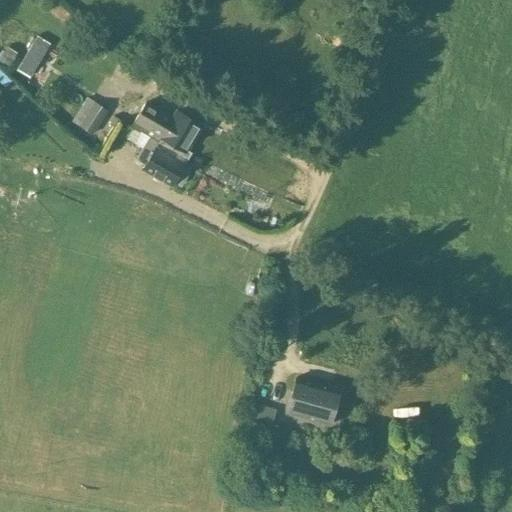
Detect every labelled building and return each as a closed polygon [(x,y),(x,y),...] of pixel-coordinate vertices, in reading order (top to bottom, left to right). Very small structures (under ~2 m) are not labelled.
[(31,42),(19,62),(15,70),(27,77),(32,69),(47,43),(35,36),(31,42)] [(87,97),(71,121),(92,135),(108,111),(87,97)] [(132,126),(131,128),(138,132),(139,132),(140,131),(149,136),(146,142),(184,164),(190,153),(186,150),(201,126),(176,111),(172,118),(146,103),(132,126)] [(185,165),(184,164),(146,142),(142,148),(135,159),(145,165),(143,169),(172,187),(174,183),(181,187),(190,171),(183,167),(185,165)] [(339,389),(295,377),(285,414),(330,426),(339,389)]
